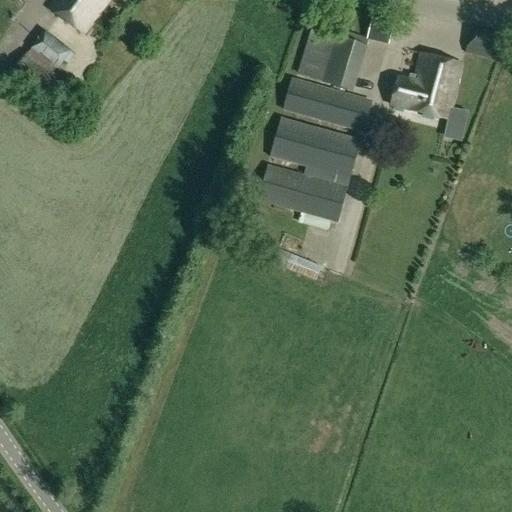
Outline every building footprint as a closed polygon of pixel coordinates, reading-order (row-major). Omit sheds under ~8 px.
[(112,0),(54,0),(47,9),(84,37),(112,0)] [(372,19),(367,41),(389,45),(394,24),(372,19)] [(472,28),(466,55),(500,63),(506,36),(472,28)] [(353,93),(366,47),(312,30),(298,77),(353,93)] [(73,52),(45,32),(12,73),(52,106),(68,85),(55,74),(64,63),(69,66),(76,56),(72,54),(73,52)] [(453,110),(462,66),(420,56),(415,81),(398,77),(392,108),(452,121),(448,140),(462,143),(468,113),(453,110)] [(292,80),(283,112),(364,134),(372,103),(292,80)] [(351,181),(361,142),(281,120),(270,158),(307,168),(304,177),(347,190),(350,180),(351,181)] [(339,226),(348,190),(347,190),(304,177),(268,166),(258,203),(331,223),(339,226)] [(321,267),(278,250),(273,264),(316,282),(321,267)]
